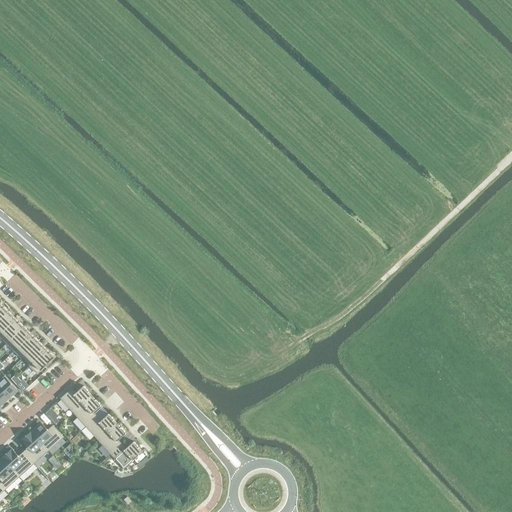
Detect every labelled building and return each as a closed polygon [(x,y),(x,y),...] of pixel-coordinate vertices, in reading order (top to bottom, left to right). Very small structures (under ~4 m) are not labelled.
[(0,318),(8,311),(0,303),(0,318)] [(0,334),(16,318),(8,311),(0,318),(0,334)] [(0,334),(0,336),(6,343),(23,326),(16,318),(0,334)] [(6,343),(14,350),(31,333),(23,326),(6,343)] [(22,358),(39,341),(31,333),(14,350),(22,358)] [(47,348),(39,341),(22,358),(30,366),(47,348)] [(30,366),(38,374),(46,366),(47,367),(51,362),(50,361),(55,356),(47,348),(30,366)] [(5,376),(0,380),(0,386),(10,397),(17,391),(5,376)] [(0,400),(3,404),(10,397),(0,386),(0,400)] [(72,388),(60,398),(73,412),(92,395),(89,392),(84,386),(76,393),(72,388)] [(95,399),(92,395),(73,412),(78,417),(73,421),(81,430),(86,426),(97,416),(93,412),(101,405),(96,399),(95,399)] [(86,426),(86,427),(81,431),(89,440),(94,435),(98,440),(117,423),(114,419),(109,413),(101,420),(97,416),(86,426)] [(41,422),(31,431),(48,450),(63,437),(53,425),(48,430),(41,422)] [(120,427),(117,423),(98,440),(111,454),(122,444),(118,440),(126,433),(120,427)] [(24,452),(34,463),(48,450),(31,431),(22,440),(28,448),(24,452)] [(126,448),(122,444),(111,454),(124,468),(133,460),(139,455),(143,451),(139,447),(134,441),(126,448)] [(2,458),(19,476),(34,463),(24,452),(19,456),(12,449),(2,458)] [(0,484),(5,489),(19,476),(2,458),(0,459),(0,484)]
